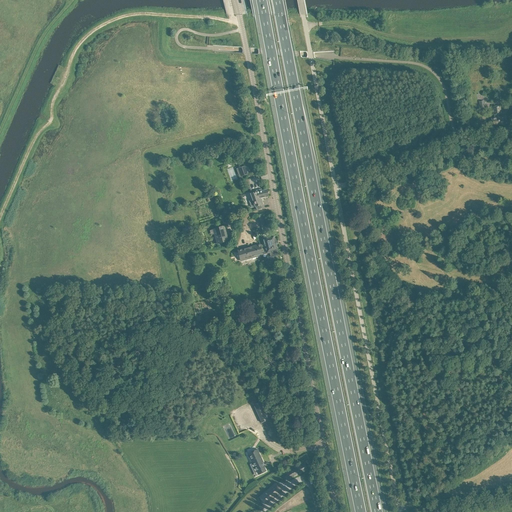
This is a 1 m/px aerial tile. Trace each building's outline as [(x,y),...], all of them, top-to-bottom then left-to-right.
[(499,117),(499,114),(497,106),(492,107),(494,115),(495,118),(491,118),(492,125),(500,124),(499,117)] [(499,117),(500,124),(508,123),(507,116),(499,117)] [(245,165),(237,168),(241,177),(248,174),(245,165)] [(250,201),(252,207),(255,206),(256,210),(263,208),(264,208),(261,199),(265,198),(264,197),(268,196),(266,190),(257,192),(256,188),(249,190),(252,200),(250,201)] [(185,225),(185,227),(182,228),(183,233),(193,230),(192,226),(188,227),(188,224),(185,225)] [(213,229),(218,244),(228,241),(224,226),(213,229)] [(277,244),(277,241),(275,242),(273,236),(261,239),(261,240),(262,244),(256,246),(259,256),(267,253),(270,252),(271,257),(278,255),(277,250),(276,244),(277,244)] [(238,251),(241,261),(259,256),(256,246),(241,250),(240,250),(238,251)] [(253,404),(262,423),(270,419),(262,400),(253,404)] [(254,466),(255,467),(258,474),(258,475),(266,471),(262,463),(263,462),(257,449),(247,453),(253,467),(254,466)] [(282,475),(285,481),(309,469),(306,462),(282,475)] [(259,497),(265,505),(272,498),(273,499),(282,491),(276,483),(259,497)]
